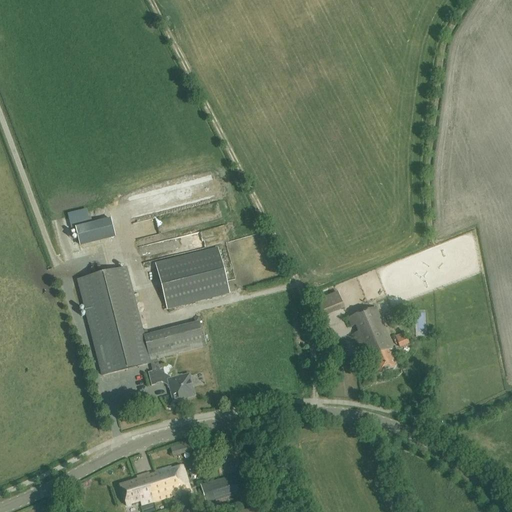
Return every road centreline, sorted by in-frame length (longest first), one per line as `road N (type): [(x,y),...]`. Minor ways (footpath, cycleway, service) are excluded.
road 1 (tertiary): [(0,507),(158,437),(315,412),(359,415),(427,441),(510,511)]
road 2 (track): [(314,400),(303,295),(149,0)]
road 3 (track): [(0,114),(63,282)]
